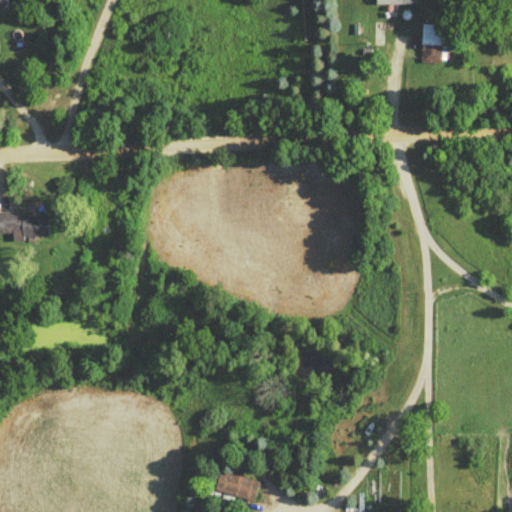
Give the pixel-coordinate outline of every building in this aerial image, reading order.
[(375,0),(375,10),(412,10),(411,0),(375,0)] [(441,68),(441,30),(421,30),(421,68),(441,68)] [(47,243),(48,218),(0,217),(0,237),(13,238),(13,243),(47,243)] [(160,295),(181,297),(183,282),(161,280),(160,295)] [(215,494),(254,505),(259,486),(221,474),(215,494)]
